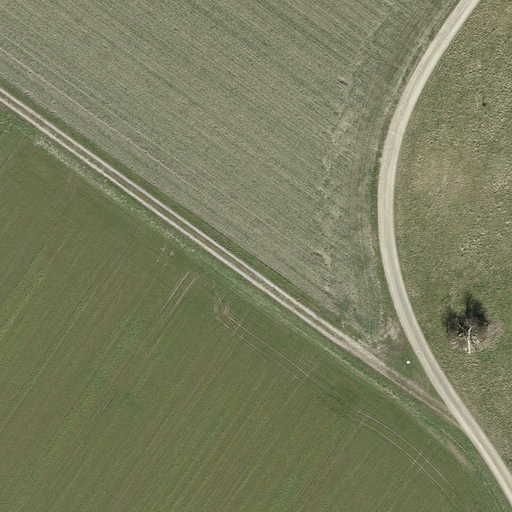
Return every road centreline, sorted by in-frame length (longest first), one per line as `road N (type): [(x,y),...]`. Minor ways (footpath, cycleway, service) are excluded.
road 1 (track): [(0,99),(475,436)]
road 2 (track): [(511,493),(418,346),(393,273),(386,203),(397,128),(474,0)]
